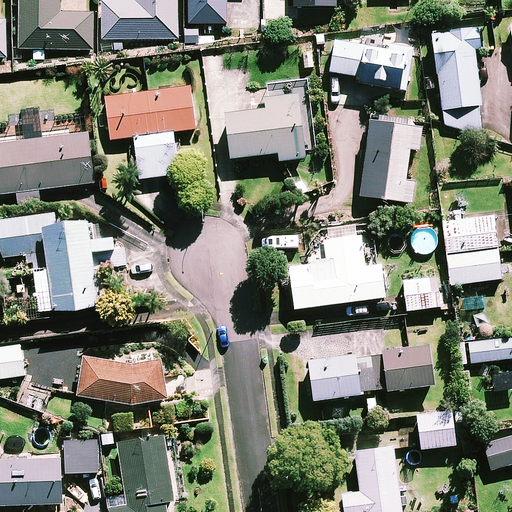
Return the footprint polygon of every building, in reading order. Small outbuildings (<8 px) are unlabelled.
[(62,15),(62,0),(21,0),(21,51),(94,51),(94,15),(62,15)] [(178,41),(178,0),(136,0),(136,4),(103,4),(103,41),(178,41)] [(189,0),(189,25),(184,25),(184,44),(200,45),(201,26),(227,26),(227,0),(189,0)] [(336,0),(294,0),(295,9),(337,10),(336,0)] [(433,38),(446,127),(483,138),(479,109),(482,109),(474,55),(484,54),(481,31),(433,38)] [(388,93),(408,95),(413,49),(409,49),(410,36),(384,33),(382,51),(334,45),(331,76),(360,79),(360,85),(389,89),(388,93)] [(308,84),(268,89),(270,104),(263,105),(265,115),(237,118),(228,119),(233,162),(279,157),(280,165),(306,162),(304,143),(315,142),(308,84)] [(112,143),(134,140),(135,146),(132,146),(137,182),(179,176),(174,134),(196,132),(191,90),(107,100),(112,143)] [(41,113),(41,109),(22,111),(23,118),(0,120),(0,196),(18,195),(19,208),(40,206),(39,192),(95,185),(87,114),(55,118),(54,111),(41,113)] [(410,124),(372,119),(362,200),(413,207),(416,185),(407,184),(411,154),(420,155),(423,134),(409,132),(410,124)] [(33,264),(40,314),(57,312),(58,315),(100,309),(93,255),(116,252),(114,241),(93,244),(91,225),(59,230),(57,217),(0,224),(0,255),(1,260),(27,256),(28,265),(33,264)] [(501,282),(495,219),(445,224),(452,287),(501,282)] [(438,247),(439,243),(439,238),(437,234),(434,231),(430,228),(425,228),(421,228),(417,230),(414,233),(411,237),(410,241),(411,246),(413,250),(416,253),(420,255),(424,256),(429,256),(433,254),(436,251),(438,247)] [(365,271),(362,240),(312,246),(314,268),(291,271),(296,312),(386,301),(382,269),(365,271)] [(441,310),(438,280),(405,284),(408,313),(441,310)] [(511,360),(511,339),(469,344),(471,365),(511,360)] [(0,380),(25,378),(22,347),(0,349),(0,380)] [(358,357),(363,394),(389,391),(389,394),(435,388),(431,349),(358,357)] [(363,394),(358,357),(309,364),(314,404),(363,398),(363,394)] [(87,360),(80,400),(132,408),(170,401),(163,363),(138,368),(87,360)] [(511,391),(511,375),(494,377),(496,393),(511,391)] [(466,412),(395,420),(398,448),(422,446),(422,452),(456,448),(454,425),(467,423),(466,412)] [(511,437),(485,448),(494,473),(511,466),(511,437)] [(174,504),(165,439),(120,445),(129,509),(111,511),(110,511),(167,511),(166,505),(174,504)] [(100,475),(99,443),(67,444),(68,475),(100,475)] [(402,511),(394,450),(355,455),(360,494),(343,497),(345,511),(402,511)] [(0,508),(65,507),(64,463),(0,464),(0,508)]
